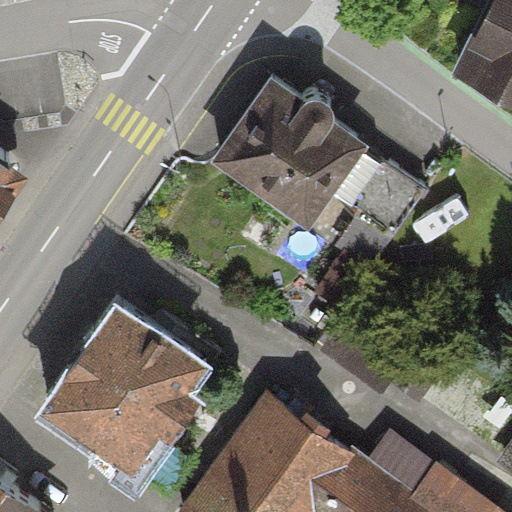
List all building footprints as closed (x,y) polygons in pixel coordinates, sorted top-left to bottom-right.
[(511,0),(487,0),(470,43),(511,60),(511,0)] [(370,137),(274,71),(219,150),(316,216),(370,137)] [(0,225),(41,167),(0,139),(0,225)] [(222,360),(120,296),(54,399),(157,463),(222,360)] [(359,302),(333,336),(393,381),(419,347),(359,302)] [(409,492),(271,389),(185,502),(198,511),(497,511),(431,463),(409,492)] [(65,511),(0,468),(0,511),(65,511)]
